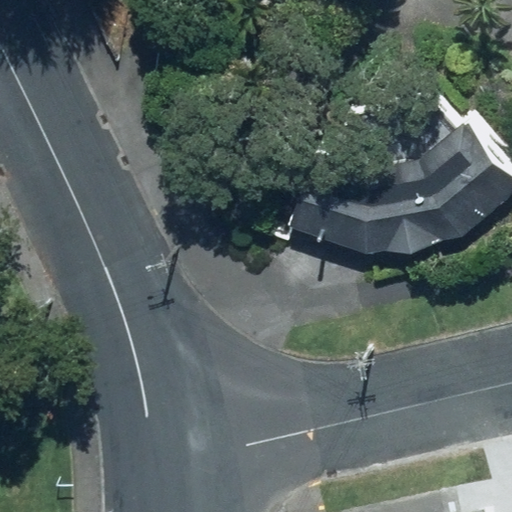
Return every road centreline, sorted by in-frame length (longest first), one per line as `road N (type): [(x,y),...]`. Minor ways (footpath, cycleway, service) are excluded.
road 1 (tertiary): [(160,465),(131,360),(0,91)]
road 2 (residential): [(160,465),(511,384)]
